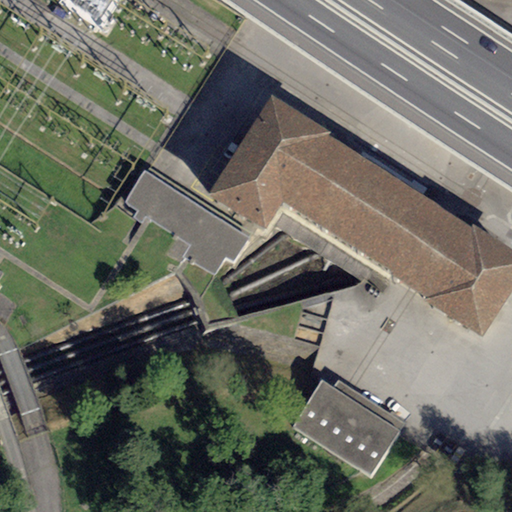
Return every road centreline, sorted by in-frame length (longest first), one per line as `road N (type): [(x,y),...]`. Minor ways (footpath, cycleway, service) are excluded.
road 1 (motorway): [(282,0),(511,150)]
road 2 (motorway): [(511,92),(370,0)]
